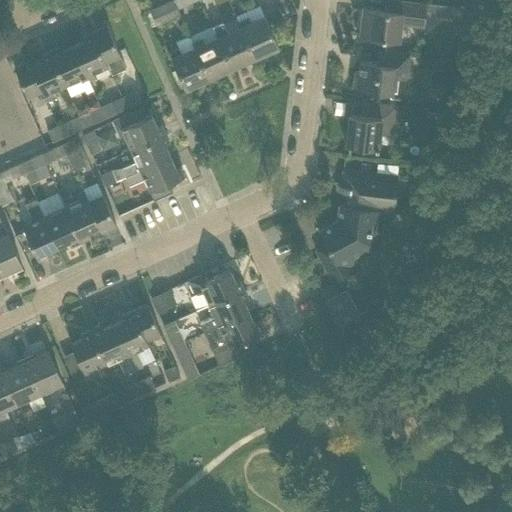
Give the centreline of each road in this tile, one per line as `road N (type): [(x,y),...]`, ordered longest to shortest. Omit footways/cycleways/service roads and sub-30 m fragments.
road 1 (residential): [(244,211),(0,320)]
road 2 (residential): [(318,0),(296,173),(288,191),(244,211)]
road 3 (residential): [(296,329),(244,211)]
